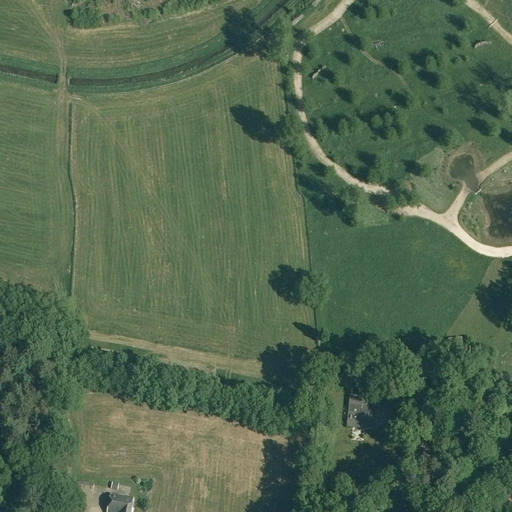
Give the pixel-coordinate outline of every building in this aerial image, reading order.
[(412,387),(437,389),(438,374),(413,372),(412,387)] [(347,428),(373,430),(376,401),(350,398),(347,428)] [(61,490),(70,491),(70,487),(71,466),(70,466),(72,438),(63,437),(62,466),(61,487),(61,490)] [(77,492),(93,495),(94,485),(78,482),(77,492)] [(61,508),(70,508),(70,497),(70,493),(62,492),(62,496),(61,508)] [(131,511),(134,500),(111,495),(107,511),(131,511)]
